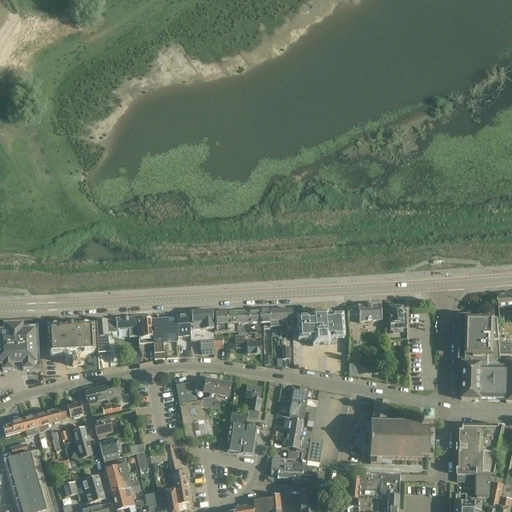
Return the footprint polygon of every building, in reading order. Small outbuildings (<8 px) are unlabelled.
[(511,308),(511,294),(498,296),(498,301),(497,301),(498,310),(511,308)] [(381,322),(381,316),(380,306),(347,308),(347,318),(347,320),(358,319),(359,324),(381,322)] [(389,318),(385,318),(385,326),(389,326),(389,331),(403,330),(403,325),(402,313),(404,313),(403,309),(402,309),(402,308),(388,309),(389,318)] [(281,337),(281,322),(280,311),(269,312),(269,323),(271,323),(271,328),(277,328),(277,337),(281,337)] [(281,322),(287,322),(287,329),(292,329),(292,321),(292,311),(280,311),(281,322)] [(190,337),(191,343),(200,342),(200,351),(214,350),(213,340),(213,334),(213,323),(212,323),(212,312),(191,313),(191,323),(189,324),(190,337)] [(260,333),(260,325),(259,312),(248,313),(249,325),(256,325),(256,333),(260,333)] [(269,312),(259,312),(260,325),(263,325),(263,330),(271,330),(271,328),(271,323),(269,323),(269,312)] [(311,313),(311,317),(311,318),(309,318),(309,317),(296,318),(298,342),(310,341),(310,340),(312,340),(312,346),(329,345),(329,339),(331,339),(331,340),(344,339),(342,315),(325,316),(325,317),(323,317),(323,312),(311,313)] [(237,313),(226,314),(227,334),(227,330),(238,330),(237,313)] [(238,331),(238,336),(244,336),(244,325),(249,325),(248,313),(237,313),(238,330),(238,331)] [(215,323),(213,323),(213,334),(223,334),(227,334),(226,314),(215,314),(215,323)] [(500,356),(499,344),(497,321),(489,321),(489,315),(460,317),(459,350),(466,350),(466,364),(462,364),(461,401),(482,401),(482,400),(506,401),(506,404),(511,404),(511,362),(507,362),(507,363),(505,363),(505,362),(501,362),(500,356)] [(178,338),(190,337),(189,324),(188,316),(176,316),(178,338)] [(120,340),(120,339),(138,338),(137,332),(139,331),(138,322),(138,319),(116,320),(116,321),(107,321),(108,341),(120,340)] [(162,320),(151,321),(153,344),(154,355),(155,355),(155,360),(163,359),(162,354),(163,354),(162,343),(164,343),(171,343),(177,342),(177,334),(176,319),(162,320)] [(103,321),(102,321),(95,321),(96,339),(97,353),(109,353),(108,341),(107,321),(106,321),(103,321)] [(139,331),(137,332),(138,338),(138,343),(138,345),(144,345),(151,344),(153,344),(151,321),(149,321),(138,322),(139,331)] [(46,326),(47,353),(69,352),(71,360),(70,361),(72,367),(77,366),(76,361),(79,361),(79,352),(95,351),(94,324),(46,326)] [(0,329),(0,371),(2,371),(2,372),(11,372),(11,371),(12,370),(12,369),(21,369),(21,370),(22,370),(22,371),(31,371),(31,369),(39,369),(37,327),(21,328),(21,326),(4,327),(4,329),(0,329)] [(235,337),(235,340),(235,349),(243,349),(243,347),(245,347),(245,355),(247,355),(247,356),(261,355),(261,343),(248,343),(248,336),(244,336),(238,336),(235,337)] [(223,350),(222,340),(213,340),(214,350),(223,350)] [(511,344),(499,344),(500,356),(511,356),(511,344)] [(139,355),(128,356),(129,364),(140,363),(139,355)] [(205,380),(204,390),(203,394),(215,396),(217,382),(205,380)] [(230,385),(217,382),(215,396),(228,398),(230,385)] [(207,407),(203,408),(202,401),(196,403),(192,383),(175,386),(186,442),(212,436),(207,409),(212,410),(214,402),(208,401),(207,407)] [(85,393),(88,405),(108,400),(108,399),(113,397),(110,386),(85,393)] [(248,388),(246,387),(246,391),(242,391),(241,397),(245,397),(244,399),(251,400),(247,419),(257,421),(261,401),(259,401),(261,390),(253,389),(253,387),(248,387),(248,388)] [(291,405),(316,409),(317,404),(307,401),(308,394),(293,392),(291,405)] [(428,458),(428,449),(432,449),(432,454),(433,454),(434,432),(433,432),(433,437),(428,437),(428,428),(430,428),(430,418),(420,418),(420,425),(384,424),(388,403),(375,401),(371,424),(370,424),(369,437),(364,437),(364,447),(369,447),(369,460),(370,460),(370,465),(380,465),(380,460),(420,461),(420,458),(428,458)] [(212,410),(207,409),(208,413),(211,413),(217,414),(218,411),(219,403),(214,402),(212,410)] [(79,403),(67,407),(70,419),(83,416),(79,403)] [(309,414),(307,422),(313,423),(314,420),(315,414),(315,413),(316,409),(291,405),(289,418),(303,420),(304,413),(309,414)] [(110,407),(107,408),(102,409),(104,415),(120,411),(119,406),(110,408),(109,407),(110,407)] [(67,407),(44,413),(48,425),(54,424),(54,425),(59,424),(59,422),(70,419),(67,407)] [(47,426),(48,425),(44,413),(33,416),(37,429),(39,435),(44,433),(48,429),(47,426)] [(231,415),(230,423),(245,426),(246,418),(231,415)] [(27,438),(39,435),(37,429),(33,416),(22,419),(25,432),(27,438)] [(112,433),(108,418),(93,422),(97,437),(112,433)] [(25,432),(22,419),(10,423),(11,428),(5,430),(7,436),(13,434),(13,435),(23,433),(25,432)] [(290,421),(287,434),(310,438),(310,433),(301,431),(303,423),(290,421)] [(229,425),(227,435),(227,439),(229,439),(227,453),(252,457),(255,443),(257,443),(259,429),(229,425)] [(457,454),(499,455),(500,451),(505,428),(458,427),(458,432),(458,445),(457,445),(457,454)] [(505,428),(500,451),(511,453),(511,429),(505,428)] [(84,429),(73,432),(68,433),(70,440),(75,439),(77,446),(88,443),(84,429)] [(58,441),(57,434),(51,435),(53,442),(56,452),(60,451),(58,441)] [(310,438),(287,434),(285,448),(296,450),(295,452),(302,453),(307,454),(309,443),(310,438)] [(122,458),(120,451),(118,440),(99,445),(104,463),(113,461),(122,458)] [(310,443),(309,443),(307,454),(305,464),(305,466),(307,467),(307,462),(312,463),(312,462),(319,463),(323,443),(310,441),(310,443)] [(92,457),(88,443),(77,446),(79,453),(74,454),(71,459),(79,463),(82,462),(82,460),(92,457)] [(12,456),(28,452),(26,445),(10,449),(11,452),(12,456)] [(136,446),(130,448),(132,456),(136,455),(138,455),(145,453),(143,445),(136,447),(136,446)] [(172,447),(165,449),(171,474),(175,495),(177,505),(177,511),(180,511),(186,511),(185,503),(189,503),(186,480),(184,471),(181,472),(178,473),(173,452),(172,447)] [(152,464),(167,461),(164,448),(149,452),(152,464)] [(58,511),(57,507),(50,483),(45,484),(35,452),(3,461),(17,511),(58,511)] [(144,454),(136,456),(138,465),(146,463),(144,454)] [(472,477),(477,477),(478,476),(494,476),(499,455),(457,454),(457,477),(458,477),(472,477)] [(50,464),(45,465),(48,474),(61,471),(70,469),(68,461),(59,463),(58,460),(50,462),(50,464)] [(109,482),(129,476),(126,465),(125,460),(104,466),(109,482)] [(277,479),(291,480),(291,464),(280,464),(280,461),(271,460),(271,476),(277,476),(277,479)] [(69,463),(71,472),(77,470),(76,464),(72,462),(69,463)] [(302,464),(291,464),(291,480),(302,480),(302,476),(311,476),(312,467),(307,467),(305,466),(305,464),(302,464)] [(359,479),(357,500),(376,500),(379,500),(379,497),(386,497),(386,498),(387,498),(386,511),(385,511),(384,511),(397,511),(398,510),(400,475),(359,472),(359,474),(359,479)] [(130,489),(132,488),(132,487),(139,485),(138,482),(131,484),(129,476),(109,482),(112,494),(130,489)] [(477,500),(478,500),(478,501),(482,501),(482,500),(489,500),(493,479),(494,476),(478,476),(477,477),(477,500)] [(74,484),(61,487),(64,499),(72,497),(77,496),(101,489),(98,477),(93,478),(88,480),(80,482),(79,481),(74,483),(74,484)] [(351,500),(357,500),(359,479),(352,478),(351,500)] [(499,511),(500,509),(504,487),(505,481),(493,479),(489,500),(486,511),(499,511)] [(510,511),(511,504),(511,487),(506,487),(505,487),(504,487),(500,509),(499,511),(510,511)] [(101,489),(77,496),(78,502),(85,500),(86,506),(104,500),(101,489)] [(135,507),(134,503),(130,489),(112,494),(116,511),(123,511),(123,510),(135,507)] [(161,493),(158,494),(161,501),(162,507),(167,507),(167,511),(177,511),(176,507),(173,491),(161,493)] [(326,511),(326,506),(327,491),(301,491),(301,505),(300,505),(299,511),(326,511)] [(269,506),(269,511),(273,511),(281,511),(279,495),(268,496),(269,506)] [(467,497),(457,496),(456,504),(455,511),(486,511),(489,500),(482,500),(482,501),(478,501),(478,500),(477,500),(477,504),(467,504),(467,497)] [(357,507),(357,511),(377,511),(376,500),(357,500),(357,507)] [(147,511),(167,511),(167,507),(162,507),(161,501),(145,504),(147,511)] [(253,511),(252,503),(245,504),(245,507),(234,509),(234,511),(253,511)]
